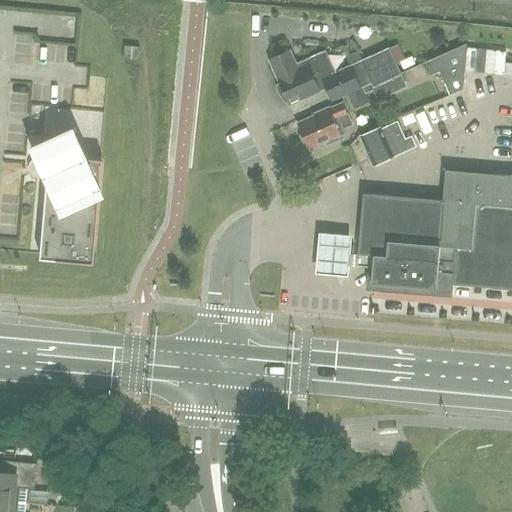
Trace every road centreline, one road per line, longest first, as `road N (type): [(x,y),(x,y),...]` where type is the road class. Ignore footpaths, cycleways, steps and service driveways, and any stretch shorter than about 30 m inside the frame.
road 1 (unclassified): [(218,362),(229,256),(249,238),(298,223),(255,122),(267,104),(259,13)]
road 2 (tertiary): [(511,390),(218,362)]
road 3 (tertiary): [(218,362),(0,346)]
road 4 (unknown): [(291,207),(439,152)]
road 5 (tertiary): [(218,511),(218,362)]
